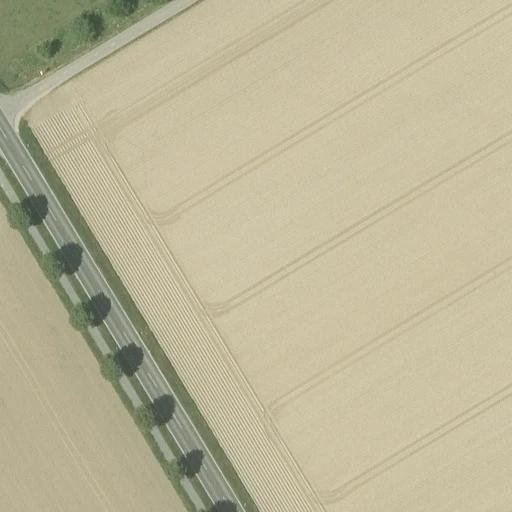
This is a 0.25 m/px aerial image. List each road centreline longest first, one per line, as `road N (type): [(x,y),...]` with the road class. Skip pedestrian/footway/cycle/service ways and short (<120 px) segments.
road 1 (secondary): [(230,511),(0,131)]
road 2 (unclassified): [(0,112),(185,0)]
